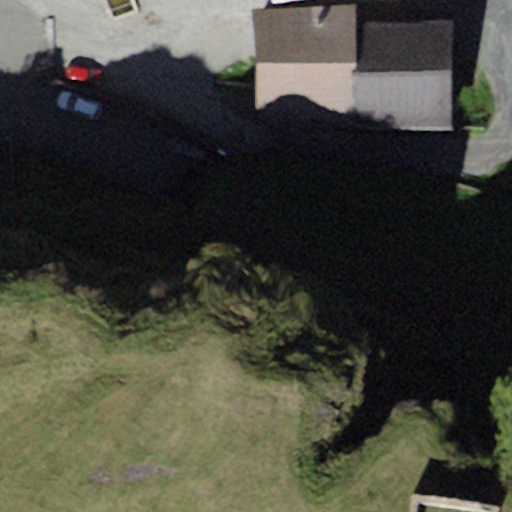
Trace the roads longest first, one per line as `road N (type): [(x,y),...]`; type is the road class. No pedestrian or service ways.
road 1 (track): [(231,139),(39,81),(1,0)]
road 2 (track): [(231,139),(384,156),(474,154)]
